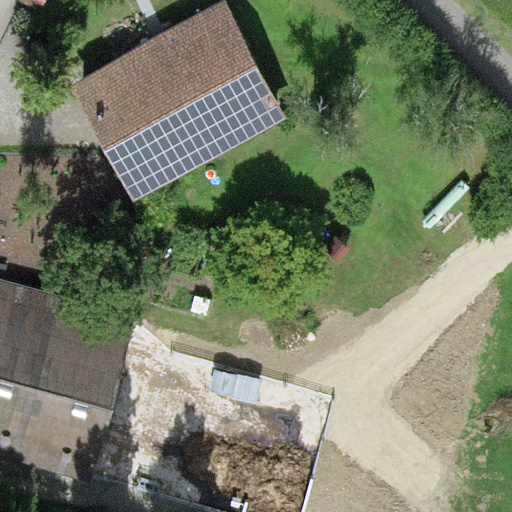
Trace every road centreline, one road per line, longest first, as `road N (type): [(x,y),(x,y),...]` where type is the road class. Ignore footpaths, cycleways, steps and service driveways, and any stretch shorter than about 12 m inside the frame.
road 1 (track): [(511,228),(231,503)]
road 2 (track): [(0,474),(141,511)]
road 3 (unclassified): [(407,0),(511,100)]
